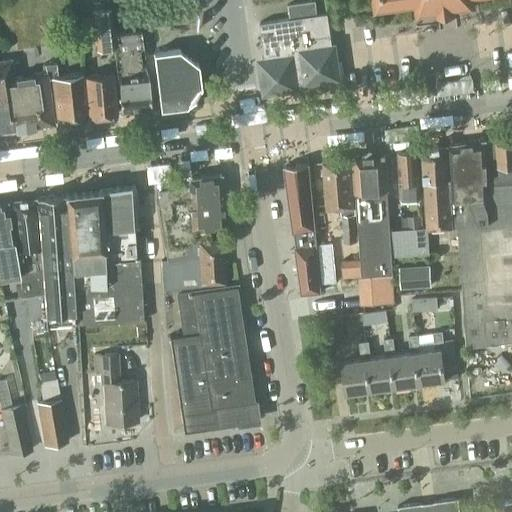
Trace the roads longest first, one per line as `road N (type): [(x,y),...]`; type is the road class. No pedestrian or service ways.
road 1 (residential): [(291,451),(251,134)]
road 2 (primary): [(251,134),(511,98)]
road 3 (primary): [(0,168),(251,134)]
road 4 (residential): [(291,451),(511,425)]
road 5 (residential): [(169,479),(150,283)]
road 6 (residential): [(0,502),(169,479)]
road 7 (residential): [(251,134),(232,0)]
road 8 (residential): [(169,479),(276,463),(291,451)]
